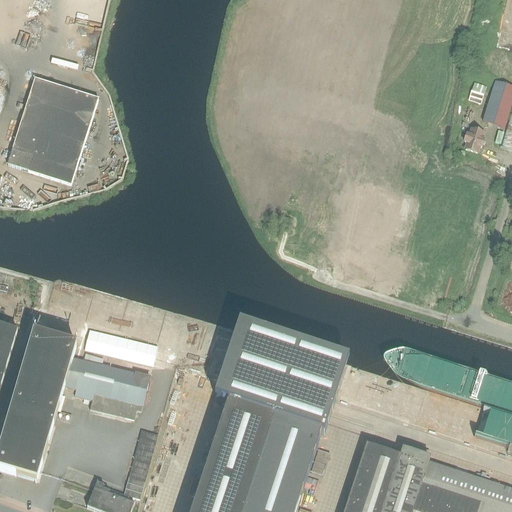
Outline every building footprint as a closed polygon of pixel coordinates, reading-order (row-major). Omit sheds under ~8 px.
[(92,99),(81,95),(34,81),(7,167),(28,174),(28,175),(71,188),(99,101),(92,99)] [(470,102),(483,104),(487,86),(473,83),(470,102)] [(511,108),(500,149),(511,152),(511,108)] [(465,151),(477,155),(479,149),(481,149),(483,142),(481,142),(483,136),(471,132),(469,138),(466,137),(464,144),(467,145),(465,151)] [(293,220),(285,218),(281,232),(289,234),(293,220)] [(0,391),(18,333),(0,327),(0,391)] [(296,511),(303,492),(315,496),(317,489),(305,485),(310,472),(317,451),(344,366),(346,362),(240,328),(239,332),(216,403),(228,407),(203,483),(200,492),(193,511),(296,511)] [(157,349),(89,332),(84,353),(152,369),(157,349)] [(0,452),(0,473),(3,475),(37,485),(65,389),(76,392),(75,398),(92,403),(90,412),(134,422),(136,412),(140,414),(141,409),(142,410),(147,388),(148,388),(150,380),(135,376),(73,361),(76,349),(34,337),(0,452)] [(511,422),(504,420),(498,441),(511,445),(511,443),(511,422)] [(140,502),(144,489),(158,438),(141,433),(124,497),(140,502)] [(366,448),(345,511),(381,511),(400,459),(366,448)] [(330,454),(317,451),(310,472),(323,476),(330,454)] [(400,459),(381,511),(413,511),(428,468),(427,468),(400,459)] [(428,468),(413,511),(511,511),(511,491),(428,464),(427,468),(428,468)] [(203,482),(196,480),(193,489),(200,492),(203,482)] [(97,484),(91,498),(87,510),(92,511),(100,511),(108,492),(102,490),(104,487),(97,484)] [(108,492),(100,511),(116,511),(122,498),(108,492)] [(122,498),(116,511),(131,511),(134,506),(127,503),(128,500),(122,498)]
